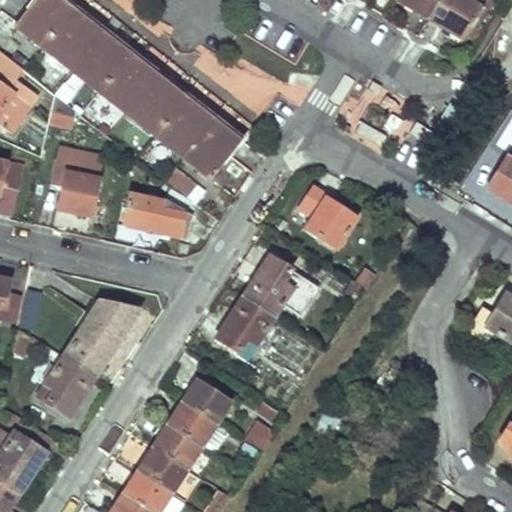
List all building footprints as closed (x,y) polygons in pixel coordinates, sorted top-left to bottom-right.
[(35,0),(15,25),(45,49),(76,9),(64,0),(35,0)] [(397,0),(427,18),(437,0),(397,0)] [(452,0),(437,0),(427,18),(461,39),(481,7),(468,0),(453,0),(452,0)] [(76,9),(45,49),(72,70),(103,31),(76,9)] [(103,31),(72,70),(100,92),(131,53),(103,31)] [(131,53),(100,92),(128,114),(159,75),(131,53)] [(159,75),(128,114),(140,123),(127,139),(142,152),(155,136),(186,97),(159,75)] [(0,124),(12,133),(30,106),(24,102),(32,92),(11,78),(3,87),(0,85),(0,124)] [(37,96),(32,92),(24,102),(30,106),(37,96)] [(420,115),(410,99),(386,115),(374,96),(363,103),(359,97),(339,109),(365,150),(420,115)] [(186,97),(155,136),(182,158),(214,119),(186,97)] [(57,100),(47,120),(66,130),(76,110),(57,100)] [(96,127),(104,113),(88,104),(80,117),(96,127)] [(214,119),(182,158),(211,180),(238,147),(233,142),(237,137),(214,119)] [(237,137),(233,142),(238,147),(243,142),(237,137)] [(511,158),(507,155),(487,188),(511,203),(511,158)] [(57,157),(51,182),(63,185),(58,206),(74,209),(73,214),(90,218),(97,180),(67,173),(68,160),(57,157)] [(0,160),(0,195),(3,188),(18,191),(23,165),(0,160)] [(174,168),(165,180),(187,197),(195,186),(174,168)] [(313,188),(298,211),(311,219),(305,229),(336,248),(356,219),(333,204),(334,201),(313,188)] [(127,193),(122,224),(184,237),(188,216),(167,201),(127,193)] [(58,206),(58,211),(73,214),(74,209),(58,206)] [(268,259),(243,299),(274,320),(280,310),(296,320),(315,289),(268,259)] [(365,269),(357,282),(362,285),(370,271),(365,269)] [(370,271),(362,285),(365,287),(374,274),(370,271)] [(0,279),(0,307),(3,308),(6,294),(9,282),(0,279)] [(27,290),(19,328),(32,330),(40,294),(27,290)] [(20,297),(6,294),(3,308),(0,307),(0,318),(15,321),(20,297)] [(511,299),(505,296),(502,300),(511,305),(511,299)] [(243,299),(217,338),(238,353),(247,342),(256,347),(274,320),(243,299)] [(482,310),(469,331),(479,337),(486,328),(511,344),(511,305),(502,300),(492,315),(482,310)] [(82,329),(62,358),(95,377),(139,310),(99,301),(88,319),(97,325),(91,334),(82,329)] [(339,301),(331,314),(335,318),(334,321),(337,323),(348,306),(339,301)] [(348,306),(337,323),(339,325),(350,308),(348,306)] [(88,319),(82,329),(91,334),(97,325),(88,319)] [(17,334),(11,353),(29,358),(33,343),(17,334)] [(62,358),(38,396),(47,403),(46,404),(68,418),(95,377),(62,358)] [(199,382),(184,404),(216,424),(230,402),(199,382)] [(361,383),(356,391),(378,404),(383,396),(361,383)] [(184,404),(169,427),(201,447),(216,424),(184,404)] [(323,412),(303,444),(316,451),(340,417),(395,452),(403,441),(350,405),(345,410),(336,406),(329,415),(323,412)] [(22,418),(14,431),(45,451),(53,437),(22,418)] [(255,421),(244,437),(257,445),(268,428),(255,421)] [(511,422),(501,440),(510,447),(511,447),(511,422)] [(169,427),(154,450),(186,471),(201,447),(169,427)] [(0,511),(5,511),(45,451),(14,431),(10,436),(0,429),(0,511)] [(154,450),(139,473),(171,494),(186,471),(154,450)] [(139,473),(124,496),(149,511),(158,511),(171,494),(139,473)] [(202,511),(215,511),(226,497),(216,491),(202,511)] [(149,511),(124,496),(113,511),(149,511)] [(417,498),(408,511),(426,511),(430,505),(417,498)]
